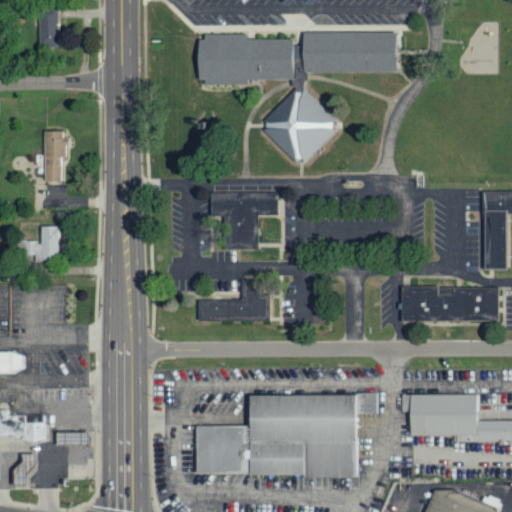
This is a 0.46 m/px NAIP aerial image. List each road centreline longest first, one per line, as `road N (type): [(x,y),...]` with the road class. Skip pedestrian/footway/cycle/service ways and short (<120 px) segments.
road 1 (secondary): [(123,511),(122,0)]
road 2 (residential): [(123,349),(511,347)]
road 3 (residential): [(122,83),(0,83)]
